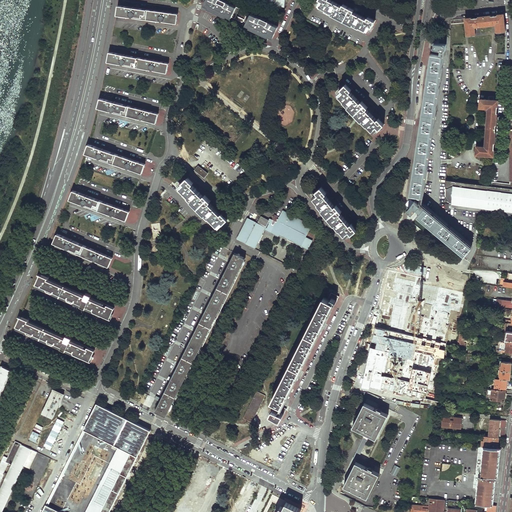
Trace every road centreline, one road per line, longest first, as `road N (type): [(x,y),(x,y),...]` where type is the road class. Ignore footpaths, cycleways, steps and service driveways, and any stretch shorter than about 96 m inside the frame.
road 1 (residential): [(172,151),(142,230),(136,297),(94,390)]
road 2 (residential): [(143,413),(251,197)]
road 3 (residential): [(406,248),(448,265),(387,393),(340,373)]
road 4 (primary): [(96,0),(46,200)]
road 5 (primary): [(88,0),(46,200)]
road 6 (primary): [(59,191),(89,122),(114,0)]
road 7 (primary): [(59,191),(106,0)]
road 8 (residential): [(273,51),(239,50),(185,82),(169,115),(172,151)]
road 9 (residential): [(292,181),(312,149),(317,110),(302,74),(273,51)]
road 10 (primary): [(0,330),(59,191)]
road 11 (residential): [(143,413),(268,476)]
road 12 (residential): [(340,373),(319,502)]
road 13 (residential): [(382,231),(373,191),(401,154),(409,119)]
road 14 (residential): [(409,119),(429,0)]
